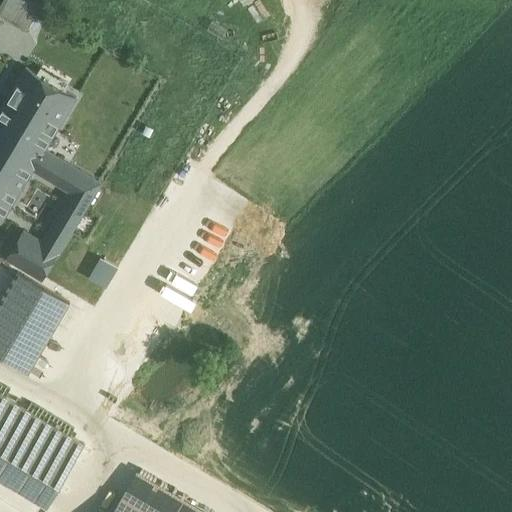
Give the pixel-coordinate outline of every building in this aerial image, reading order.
[(41,7),(28,0),(3,0),(0,5),(0,13),(27,30),(41,7)] [(76,96),(27,66),(0,111),(0,122),(44,149),(45,148),(76,96)] [(44,149),(0,122),(0,216),(2,218),(33,167),(33,166),(44,149)] [(101,181),(45,148),(44,149),(33,166),(33,167),(73,191),(43,241),(24,230),(7,257),(42,279),(101,181)] [(70,301),(18,271),(0,301),(0,353),(29,371),(70,301)] [(0,373),(0,393),(28,410),(37,395),(0,373)] [(28,410),(0,393),(0,476),(48,505),(84,444),(28,410)] [(203,511),(138,473),(121,500),(140,511),(203,511)] [(140,511),(121,500),(114,511),(140,511)]
